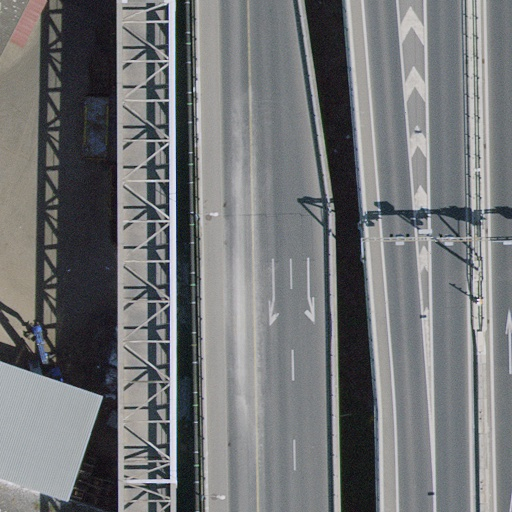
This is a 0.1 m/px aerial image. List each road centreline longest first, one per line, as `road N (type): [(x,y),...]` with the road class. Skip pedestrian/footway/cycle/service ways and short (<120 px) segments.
road 1 (motorway): [(382,0),(430,511)]
road 2 (primary): [(255,0),(277,511)]
road 3 (motorway): [(447,0),(451,247),(437,511)]
